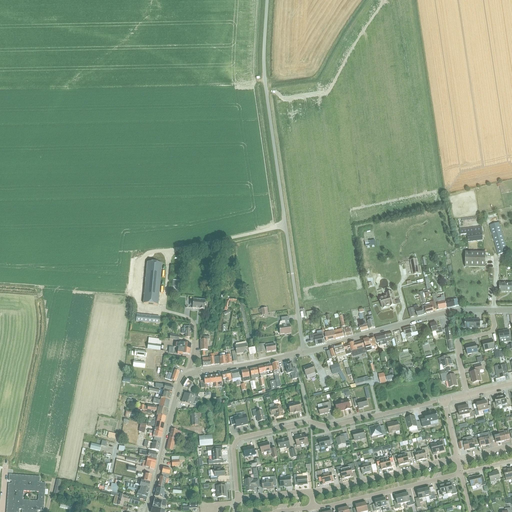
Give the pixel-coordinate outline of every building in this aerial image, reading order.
[(498,255),(507,253),(498,223),(489,226),(498,255)] [(483,240),(481,227),(460,229),(460,235),(467,234),(468,242),(483,240)] [(465,268),(484,269),(484,254),(465,254),(465,268)] [(417,259),(410,260),(413,275),(421,273),(420,266),(418,266),(417,259)] [(143,304),(158,305),(161,264),(147,263),(143,304)] [(499,292),(511,292),(511,283),(499,284),(499,292)] [(383,308),(383,309),(388,307),(387,307),(390,307),(396,305),(392,292),(387,294),(387,296),(380,298),(381,302),(380,302),(380,303),(381,303),(382,308),(383,308)] [(435,294),(431,295),(433,302),(434,306),(435,310),(438,310),(446,308),(444,301),(444,299),(444,296),(440,297),(441,299),(436,299),(435,295),(435,294)] [(190,298),(190,302),(192,302),(192,309),(204,310),(205,307),(207,307),(207,303),(205,303),(205,301),(193,300),(193,298),(190,298)] [(447,308),(458,306),(457,299),(446,301),(447,308)] [(424,305),(421,306),(422,309),(423,315),(433,312),(435,312),(435,310),(434,306),(433,302),(429,303),(429,304),(424,305)] [(414,308),(408,310),(411,318),(415,317),(414,311),(416,310),(417,317),(423,315),(422,309),(419,310),(418,306),(414,307),(414,308)] [(136,322),(159,325),(160,318),(136,315),(136,322)] [(287,334),(291,334),(290,325),(290,324),(289,324),(288,317),(281,318),(282,322),(280,322),(279,325),(279,327),(280,332),(279,333),(280,334),(280,335),(287,334)] [(365,320),(358,322),(359,324),(361,332),(367,330),(368,330),(367,326),(366,326),(365,320)] [(465,324),(463,324),(462,325),(462,326),(462,328),(463,328),(465,328),(480,328),(480,320),(474,320),(465,320),(465,324)] [(436,324),(430,325),(432,333),(436,332),(436,335),(443,333),(441,328),(438,329),(436,324)] [(182,330),(182,334),(185,334),(185,338),(191,338),(191,326),(186,326),(184,326),(184,329),(183,329),(182,329),(182,330)] [(404,333),(401,334),(404,343),(407,342),(406,338),(405,336),(407,335),(408,338),(412,337),(418,335),(417,332),(416,332),(415,327),(403,330),(404,333)] [(323,331),(322,331),(322,334),(322,335),(324,334),(324,335),(325,338),(325,342),(335,340),(333,333),(333,332),(332,330),(332,328),(329,329),(329,333),(325,335),(324,329),(322,330),(323,331)] [(345,337),(352,335),(350,328),(345,329),(345,328),(343,328),(345,337)] [(333,333),(335,340),(343,338),(341,330),(333,332),(333,333)] [(398,330),(393,331),(396,344),(401,343),(398,330)] [(500,343),(510,342),(509,330),(505,331),(499,332),(500,343)] [(322,334),(322,331),(317,332),(317,335),(310,336),(311,342),(315,341),(316,345),(325,344),(324,338),(325,338),(324,335),(324,334),(322,335),(322,334)] [(391,333),(385,334),(387,341),(387,342),(392,341),(393,346),(396,346),(394,339),(392,340),(392,338),(391,333)] [(385,334),(376,336),(376,337),(377,344),(379,343),(380,345),(387,344),(387,342),(387,341),(385,334)] [(162,340),(149,338),(147,349),(160,351),(162,340)] [(372,350),(372,347),(376,346),(374,338),(364,340),(366,349),(367,351),(372,350)] [(482,343),(484,350),(495,348),(493,340),(490,341),(482,343)] [(236,346),(235,346),(236,354),(243,353),(244,353),(247,353),(245,342),(235,344),(236,346)] [(353,343),(349,344),(350,349),(352,354),(353,357),(366,353),(364,348),(363,342),(353,345),(353,343)] [(265,344),(256,346),(257,354),(266,352),(267,353),(276,351),(274,343),(265,345),(265,344)] [(350,349),(349,344),(343,346),(343,347),(346,355),(352,354),(350,349)] [(466,347),(467,354),(478,352),(476,344),(473,345),(466,347)] [(343,347),(339,348),(341,357),(342,357),(344,357),(345,360),(347,359),(346,355),(343,347)] [(337,357),(334,350),(327,352),(329,360),(332,360),(331,358),(332,358),(333,359),(337,357)] [(215,366),(214,358),(214,355),(209,355),(210,358),(202,359),(203,367),(215,366)] [(227,364),(226,357),(219,358),(219,357),(214,358),(215,366),(220,365),(227,364)] [(445,358),(438,359),(440,366),(443,365),(444,369),(445,368),(446,372),(450,371),(449,367),(453,367),(451,360),(450,360),(449,357),(445,358)] [(279,368),(278,363),(272,364),(274,372),(275,381),(277,388),(281,387),(278,376),(277,376),(276,373),(275,373),(275,372),(279,371),(280,375),(283,374),(282,368),(279,368)] [(292,380),(298,379),(296,369),(293,369),(291,363),(285,364),(287,374),(291,373),(292,380)] [(343,372),(342,372),(339,364),(330,366),(333,375),(339,373),(343,382),(347,380),(343,372)] [(495,367),(498,379),(505,377),(504,373),(507,373),(505,364),(502,365),(502,366),(499,367),(499,366),(495,367)] [(264,366),(266,375),(266,376),(273,374),(271,365),(264,366)] [(312,365),(303,368),(305,376),(306,376),(307,380),(311,378),(310,374),(312,374),(313,375),(315,374),(312,365)] [(472,377),(473,383),(481,381),(479,371),(482,370),(481,365),(475,367),(476,372),(470,373),(471,377),(472,377)] [(266,375),(264,366),(258,367),(259,374),(260,374),(260,376),(266,375)] [(179,372),(178,372),(179,369),(174,367),(171,373),(174,374),(173,375),(169,374),(168,376),(166,376),(165,379),(171,381),(172,381),(176,382),(179,372)] [(257,369),(250,370),(251,379),(254,379),(259,378),(257,369)] [(241,386),(240,385),(240,381),(241,381),(240,378),(239,378),(238,371),(230,372),(232,381),(233,382),(236,382),(237,387),(241,386)] [(250,381),(250,380),(248,371),(241,372),(243,382),(250,381)] [(230,372),(222,374),(223,379),(226,378),(227,381),(229,381),(232,381),(230,372)] [(449,388),(457,386),(455,375),(450,376),(449,373),(440,375),(442,383),(448,381),(449,388)] [(189,392),(191,393),(195,387),(192,385),(193,384),(188,381),(184,388),(189,390),(188,391),(189,391),(189,392)] [(155,383),(154,388),(164,390),(172,392),(173,387),(164,385),(155,383)] [(150,387),(149,391),(158,393),(158,395),(162,395),(161,399),(170,401),(171,396),(172,392),(164,390),(154,388),(150,387)] [(191,393),(189,392),(188,394),(185,393),(181,403),(191,406),(194,398),(196,399),(197,397),(198,398),(199,393),(191,393)] [(505,396),(500,397),(502,406),(503,409),(511,407),(509,400),(506,401),(505,396)] [(502,406),(500,397),(495,398),(496,404),(493,404),(494,411),(500,410),(499,407),(502,406)] [(154,399),(153,403),(155,404),(160,405),(159,408),(168,409),(170,401),(161,399),(161,401),(156,399),(154,399)] [(354,400),(355,407),(358,407),(359,410),(362,409),(362,408),(363,407),(363,408),(368,406),(367,399),(357,402),(357,399),(354,400)] [(345,411),(351,409),(349,400),(335,403),(337,412),(345,410),(345,411)] [(288,405),(290,413),(294,412),(294,413),(297,413),(297,412),(301,411),(299,401),(295,402),(296,403),(288,405)] [(330,402),(322,404),(318,405),(319,409),(320,415),(329,413),(329,411),(332,410),(330,402)] [(487,402),(482,403),(484,411),(489,410),(489,413),(492,413),(491,406),(488,406),(487,402)] [(281,406),(280,403),(275,404),(276,407),(269,409),(271,416),(275,415),(276,418),(283,416),(281,406)] [(484,411),(482,403),(476,404),(478,409),(475,409),(476,416),(479,416),(479,412),(484,411)] [(168,409),(159,408),(157,407),(147,406),(142,406),(141,406),(140,410),(143,411),(142,413),(152,414),(152,413),(151,413),(151,411),(156,411),(156,412),(157,412),(157,415),(166,416),(168,409)] [(468,406),(463,407),(465,416),(470,414),(471,418),(474,417),(472,410),(469,411),(468,406)] [(465,416),(463,407),(458,408),(459,413),(456,414),(458,421),(463,419),(462,416),(465,416)] [(258,422),(265,421),(263,412),(258,413),(258,410),(252,411),(254,417),(257,416),(258,422)] [(425,416),(420,417),(423,428),(431,426),(430,422),(438,420),(436,411),(431,412),(429,413),(424,414),(425,416)] [(198,414),(191,415),(192,426),(199,426),(198,417),(201,417),(201,413),(197,414),(198,414)] [(166,416),(157,415),(156,418),(157,419),(157,422),(165,424),(166,416)] [(234,418),(230,419),(232,426),(236,425),(236,427),(241,426),(243,425),(243,426),(248,425),(246,415),(237,417),(234,417),(234,418)] [(419,431),(422,431),(420,422),(416,423),(415,416),(406,418),(409,429),(417,427),(418,430),(419,430),(419,431)] [(165,424),(157,422),(152,421),(152,423),(149,422),(148,426),(151,427),(152,426),(155,427),(154,432),(163,433),(165,424)] [(147,424),(141,423),(139,431),(145,433),(147,424)] [(387,424),(390,434),(393,433),(400,431),(398,423),(392,424),(392,423),(387,424)] [(370,428),(371,436),(377,434),(378,437),(386,435),(384,426),(380,427),(380,426),(370,428)] [(181,432),(172,429),(166,450),(172,451),(176,436),(180,437),(181,432)] [(163,433),(154,432),(149,431),(149,434),(153,434),(153,437),(155,437),(154,443),(160,444),(163,433)] [(356,432),(353,433),(355,441),(366,438),(364,431),(356,433),(356,432)] [(499,432),(499,435),(501,442),(506,441),(506,439),(510,438),(508,432),(504,433),(504,431),(499,432)] [(488,433),(483,434),(483,437),(484,439),(486,446),(491,445),(490,442),(493,442),(491,436),(491,433),(489,433),(489,432),(488,433)] [(350,446),(347,434),(344,435),(344,437),(336,439),(338,446),(346,444),(347,447),(350,446)] [(476,438),(477,445),(480,445),(481,447),(486,446),(483,434),(475,436),(476,438)] [(295,437),(297,447),(305,445),(305,446),(309,445),(307,435),(299,437),(299,436),(295,437)] [(501,442),(499,435),(494,436),(494,435),(491,436),(493,442),(496,441),(496,444),(501,442)] [(200,442),(200,446),(212,445),(212,436),(199,437),(199,438),(200,442)] [(477,445),(476,438),(473,439),(472,438),(471,437),(467,438),(470,450),(475,449),(475,446),(477,445)] [(288,438),(284,439),(284,440),(282,441),(282,440),(278,441),(280,450),(287,448),(287,449),(291,449),(288,438)] [(319,441),(321,452),(326,451),(325,447),(331,446),(329,438),(326,439),(319,441)] [(470,450),(467,438),(463,439),(462,440),(463,443),(460,443),(462,449),(464,448),(465,451),(470,450)] [(160,444),(154,443),(153,443),(151,450),(159,452),(160,444)] [(269,443),(260,445),(262,453),(268,452),(269,455),(272,454),(274,459),(278,458),(276,449),(271,450),(269,443)] [(443,443),(431,445),(433,456),(437,455),(437,453),(445,451),(443,443)] [(248,448),(243,449),(245,458),(253,456),(253,457),(257,457),(254,446),(250,447),(250,448),(248,449),(248,448)] [(222,447),(207,448),(207,452),(208,456),(212,456),(221,455),(221,450),(222,450),(222,447)] [(420,453),(422,461),(427,459),(426,455),(429,454),(427,448),(422,449),(423,452),(420,453)] [(150,459),(156,460),(158,454),(140,450),(139,455),(148,457),(150,457),(150,459)] [(422,461),(420,453),(417,453),(417,451),(411,453),(413,458),(416,458),(417,462),(422,461)] [(406,452),(401,453),(402,456),(404,465),(409,464),(408,459),(411,459),(410,452),(407,453),(406,452)] [(221,455),(212,456),(212,461),(208,461),(209,465),(223,464),(223,460),(222,460),(221,455)] [(390,455),(384,457),(385,461),(387,469),(392,468),(391,464),(394,463),(392,457),(391,457),(390,455)] [(404,465),(402,456),(399,457),(399,455),(394,456),(395,463),(398,462),(399,466),(404,465)] [(179,461),(172,461),(172,467),(180,466),(179,463),(185,462),(184,456),(179,457),(179,461)] [(379,460),(376,461),(378,467),(381,466),(382,470),(387,469),(385,461),(384,457),(379,459),(379,460)] [(366,465),(368,474),(373,472),(372,466),(374,465),(373,459),(368,461),(368,464),(366,465)] [(156,464),(141,461),(140,463),(143,464),(142,466),(146,467),(145,468),(150,469),(154,470),(156,464)] [(368,474),(366,465),(365,461),(357,463),(358,469),(361,468),(363,475),(368,474)] [(348,468),(346,469),(348,479),(353,477),(352,472),(355,471),(354,464),(348,465),(348,468)] [(211,470),(211,477),(210,477),(211,481),(218,480),(218,477),(224,476),(224,469),(222,469),(222,466),(214,466),(215,470),(211,470)] [(348,479),(346,469),(343,470),(342,467),(336,468),(338,475),(341,474),(343,480),(348,479)] [(162,473),(161,477),(167,478),(168,479),(171,470),(163,468),(162,473)] [(329,473),(326,474),(329,484),(334,482),(332,476),(335,475),(333,468),(328,469),(329,473)] [(322,471),(317,472),(319,479),(322,478),(322,479),(323,485),(329,484),(326,474),(325,470),(322,471)] [(491,483),(501,480),(498,471),(495,472),(495,473),(489,475),(491,483)] [(144,481),(150,483),(152,476),(143,474),(138,473),(137,476),(144,478),(144,481)] [(297,475),(294,476),(295,486),(298,486),(301,486),(301,485),(308,485),(307,477),(307,474),(303,474),(303,477),(299,477),(298,478),(297,475)] [(22,509),(22,511),(37,511),(44,511),(45,483),(39,483),(40,477),(9,475),(9,481),(12,481),(11,484),(8,484),(6,511),(18,511),(19,509),(22,509)] [(288,478),(280,479),(281,487),(285,487),(288,487),(292,487),(291,476),(288,477),(288,478)] [(469,478),(471,487),(482,485),(482,486),(485,485),(483,476),(480,477),(480,476),(474,478),(474,477),(469,478)] [(167,478),(161,477),(160,477),(157,488),(164,489),(165,484),(168,485),(169,480),(166,479),(167,478)] [(270,481),(262,481),(263,489),(270,489),(270,490),(274,489),(273,486),(277,486),(276,477),(270,478),(270,481)] [(253,479),(245,480),(246,492),(254,491),(254,488),(259,488),(259,480),(253,481),(253,479)] [(63,481),(57,480),(53,497),(59,499),(63,481)] [(129,487),(137,489),(138,486),(140,487),(141,487),(149,489),(150,483),(144,481),(141,481),(140,485),(136,484),(135,485),(134,485),(127,483),(126,487),(129,487)] [(445,485),(447,494),(451,493),(452,495),(457,494),(455,487),(452,488),(451,483),(445,485)] [(108,487),(107,492),(111,493),(116,494),(118,485),(111,484),(110,487),(108,487)] [(447,494),(445,485),(439,486),(440,491),(437,492),(439,498),(444,497),(444,495),(447,494)] [(217,498),(226,497),(225,486),(217,487),(217,498)] [(137,498),(136,500),(140,501),(140,499),(141,499),(146,500),(147,499),(147,498),(149,489),(141,487),(140,492),(138,492),(137,495),(138,495),(137,498)] [(157,489),(155,497),(163,499),(166,500),(167,494),(164,494),(165,491),(157,489)] [(429,489),(424,490),(426,498),(429,498),(430,501),(436,499),(434,493),(430,493),(429,489)] [(426,498),(424,490),(417,492),(419,499),(415,499),(418,509),(421,508),(420,503),(423,502),(422,499),(426,498)] [(111,493),(111,496),(114,497),(115,497),(113,504),(118,506),(120,506),(123,507),(124,502),(129,503),(129,504),(138,506),(140,501),(136,500),(130,498),(126,497),(120,495),(116,494),(111,493)] [(402,495),(404,504),(407,503),(408,507),(414,505),(412,498),(409,499),(408,494),(402,495)] [(404,504),(402,495),(396,497),(397,502),(394,502),(396,510),(402,508),(401,505),(404,504)] [(163,499),(155,497),(153,507),(160,509),(164,510),(165,507),(166,507),(167,502),(162,501),(163,499)] [(385,498),(380,500),(382,508),(383,511),(386,510),(386,509),(391,508),(389,501),(386,502),(385,498)] [(382,508),(380,500),(375,501),(376,504),(373,505),(374,511),(380,511),(379,508),(382,508)] [(361,505),(362,511),(367,511),(368,511),(371,511),(370,505),(367,506),(366,503),(361,505)]
